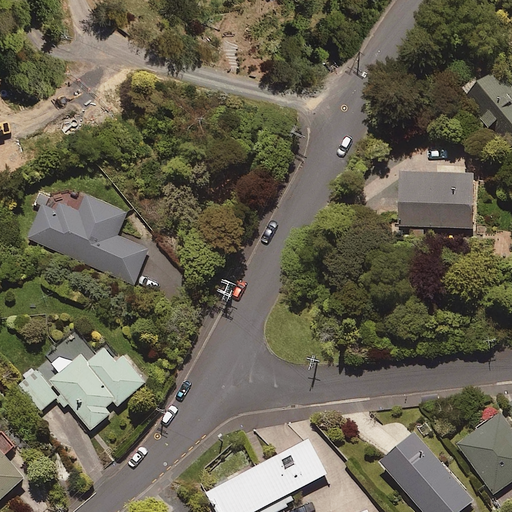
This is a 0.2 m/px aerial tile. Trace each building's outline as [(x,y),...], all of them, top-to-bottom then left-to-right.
[(511,134),(511,88),(493,67),(480,79),(476,73),(456,91),(489,127),(497,119),(511,135),(511,134)] [(475,171),(402,169),(400,224),(473,226),(475,171)] [(127,212),(87,193),(79,211),(61,202),(58,210),(44,204),(29,238),(134,285),(150,250),(117,235),(127,212)] [(117,359),(106,346),(88,361),(82,353),(70,363),(60,351),(18,387),(39,412),(62,393),(90,427),(146,380),(124,353),(117,359)] [(511,480),(511,424),(502,410),(458,441),(495,493),(511,480)] [(15,445),(0,427),(0,498),(25,476),(6,453),(15,445)] [(458,511),(473,500),(416,430),(381,458),(425,511),(458,511)] [(328,472),(310,437),(207,491),(218,511),(274,511),(296,501),(290,491),(328,472)]
